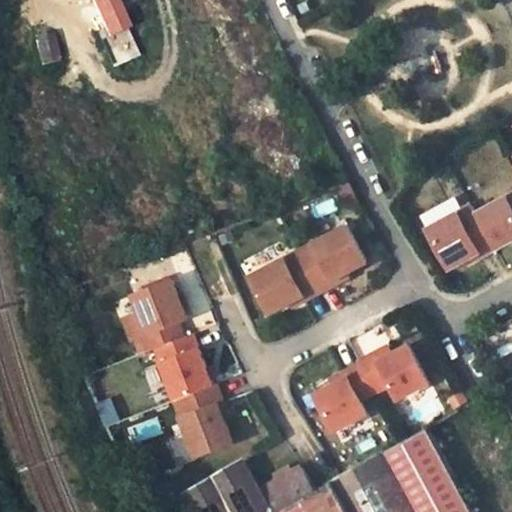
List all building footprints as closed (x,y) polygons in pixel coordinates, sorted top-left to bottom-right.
[(138,55),(113,0),(89,0),(102,28),(95,31),(112,65),(138,55)] [(116,0),(125,18),(143,10),(138,0),(116,0)] [(271,169),(305,153),(231,0),(200,0),(235,74),(227,79),(271,169)] [(39,64),(55,60),(51,36),(34,40),(39,64)] [(511,194),(474,214),(492,248),(511,237),(511,194)] [(477,256),(492,248),(474,214),(469,205),(424,228),(444,267),(462,258),(475,251),(477,256)] [(297,252),(318,292),(333,284),(331,279),(344,273),(346,277),(367,267),(345,226),(297,252)] [(464,263),(477,256),(475,251),(462,258),(464,263)] [(303,300),(318,292),(297,252),(249,277),(267,313),(287,302),(300,295),(303,300)] [(331,279),(333,284),(346,277),(344,273),(331,279)] [(140,333),(145,348),(152,345),(180,334),(174,320),(184,316),(179,304),(176,296),(169,279),(131,294),(138,311),(121,318),(129,338),(140,333)] [(290,306),(303,300),(300,295),(287,302),(290,306)] [(212,382),(189,331),(180,334),(152,345),(171,397),(212,382)] [(371,352),(355,360),(356,363),(370,389),(386,382),(393,395),(423,380),(405,342),(387,352),(374,359),(371,352)] [(374,359),(387,352),(384,345),(371,352),(374,359)] [(370,389),(356,363),(341,371),(344,375),(330,383),(312,393),(330,426),(363,409),(357,397),(370,389)] [(327,377),(330,383),(344,375),(341,371),(327,377)] [(511,374),(496,383),(511,413),(511,374)] [(192,454),(229,441),(219,417),(214,403),(218,401),(212,382),(171,397),(192,454)] [(219,417),(224,415),(218,401),(214,403),(219,417)] [(137,437),(158,432),(155,418),(134,423),(137,437)] [(468,511),(419,424),(373,450),(409,511),(468,511)] [(409,511),(373,450),(309,485),(261,511),(262,511),(409,511)] [(187,511),(262,511),(261,511),(247,486),(232,459),(220,465),(176,491),(187,511)] [(261,511),(309,485),(294,460),(247,486),(261,511)]
